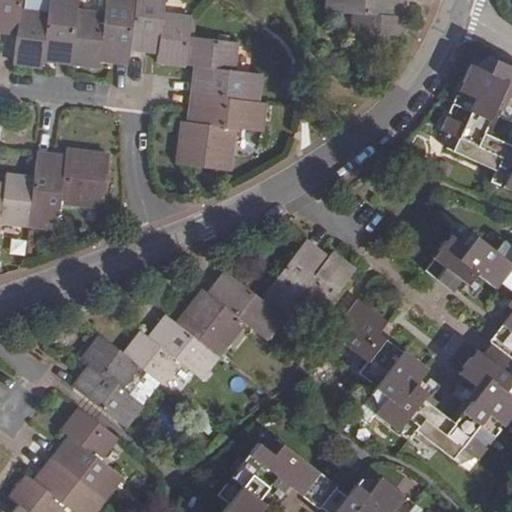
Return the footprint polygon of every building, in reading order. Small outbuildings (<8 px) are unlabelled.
[(0,0),(0,31),(17,33),(20,11),(21,0),(0,0)] [(44,59),(71,63),(77,10),(78,0),(49,0),(48,14),(20,11),(17,33),(14,63),(43,67),(44,59)] [(129,63),(130,51),(136,0),(106,0),(105,13),(77,10),(71,63),(100,67),(100,60),(129,63)] [(157,64),(185,68),(188,38),(191,20),(163,16),(165,0),(136,0),(130,51),(158,54),(157,64)] [(401,0),(327,0),(327,12),(354,13),(353,41),(405,44),(407,15),(400,15),(401,0)] [(195,69),(191,95),(256,104),(260,75),(232,72),(235,44),(188,38),(185,68),(195,69)] [(469,63),(451,103),(470,112),(476,99),(494,107),(500,94),(511,99),(511,67),(486,56),(481,69),(473,66),(469,63)] [(474,65),(473,66),(481,69),(486,56),(474,65)] [(256,104),(191,95),(188,124),(181,123),(176,167),(228,173),(230,157),(225,157),(229,129),(260,132),(263,105),(256,104)] [(444,148),(494,170),(501,155),(506,144),(483,133),(494,107),(476,99),(470,112),(451,103),(439,130),(450,136),(444,148)] [(438,145),(444,148),(450,136),(439,130),(438,145)] [(511,160),(511,138),(509,138),(506,144),(501,155),(511,160)] [(34,178),(29,225),(58,229),(61,197),(88,200),(87,206),(103,207),(110,155),(66,150),(65,157),(37,153),(34,178)] [(511,160),(501,155),(494,170),(489,181),(511,191),(511,160)] [(0,183),(0,234),(2,222),(29,225),(34,178),(6,175),(5,185),(0,183)] [(498,282),(511,263),(511,247),(502,240),(494,251),(467,231),(458,242),(449,235),(422,269),(443,285),(452,274),(459,280),(468,269),(493,288),(498,282)] [(499,240),(489,231),(483,239),(494,248),(499,240)] [(259,299),(282,317),(298,296),(321,313),(353,271),(330,253),(327,258),(303,241),(259,299)] [(511,263),(498,282),(511,292),(511,310),(501,325),(511,333),(511,334),(499,351),(508,358),(511,360),(511,359),(511,263)] [(265,340),(282,317),(259,299),(224,272),(206,295),(201,291),(175,324),(217,356),(226,345),(223,342),(239,321),(265,340)] [(452,274),(443,285),(450,291),(459,280),(452,274)] [(374,387),(402,351),(379,332),(386,323),(356,300),(338,323),(348,331),(340,342),(366,362),(357,374),(374,387)] [(200,380),(217,356),(175,324),(165,317),(148,339),(140,333),(122,355),(136,366),(161,384),(178,363),(200,380)] [(511,334),(511,333),(501,325),(488,342),(490,344),(499,351),(511,334)] [(119,388),(136,366),(122,355),(99,337),(81,360),(89,365),(72,387),(124,429),(141,405),(119,388)] [(504,365),(508,358),(499,351),(490,344),(485,350),(481,355),(500,370),(504,365)] [(511,392),(511,379),(500,370),(481,355),(474,350),(457,374),(478,390),(470,401),(486,414),(477,425),(494,438),(511,413),(511,397),(509,395),(511,392)] [(426,368),(402,351),(374,387),(368,394),(371,396),(381,403),(372,414),(406,441),(413,431),(423,418),(412,409),(418,401),(407,393),(426,368)] [(424,393),(418,401),(412,409),(423,418),(431,408),(436,402),(424,393)] [(372,414),(381,403),(369,395),(355,413),(366,422),(372,414)] [(475,461),(494,438),(477,425),(486,414),(470,401),(452,424),(431,408),(423,418),(413,431),(457,465),(466,454),(475,461)] [(68,438),(51,461),(103,500),(120,478),(98,461),(115,439),(78,409),(60,432),(68,438)] [(256,443),(229,478),(257,499),(276,477),(300,496),(309,485),(327,498),(334,488),(335,486),(275,439),(266,450),(256,443)] [(466,454),(457,465),(466,472),(475,461),(466,454)] [(93,511),(103,500),(51,461),(34,483),(26,477),(8,499),(17,506),(24,511),(59,511),(64,506),(71,511),(93,511)] [(360,479),(346,498),(335,511),(388,511),(389,511),(390,511),(406,511),(413,504),(379,477),(371,488),(360,479)] [(257,499),(229,478),(216,495),(227,504),(220,511),(257,511),(264,504),(257,499)] [(309,485),(300,496),(318,510),(319,509),(327,498),(309,485)] [(335,511),(346,498),(334,488),(327,498),(319,509),(322,511),(335,511)]
